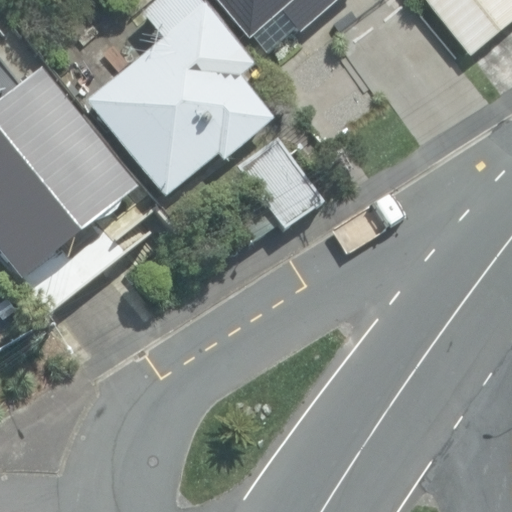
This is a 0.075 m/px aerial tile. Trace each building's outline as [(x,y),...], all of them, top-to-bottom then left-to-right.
[(87,104),(165,199),(218,156),(224,163),(272,124),(237,82),(251,70),(202,10),(200,12),(189,0),(162,0),(142,16),(163,42),(87,104)] [(210,0),(247,42),(279,15),(297,36),(339,0),(210,0)] [(511,0),(423,0),(471,58),(511,23),(511,0)] [(0,252),(25,282),(34,275),(58,314),(95,290),(68,246),(137,190),(41,73),(29,82),(16,67),(10,73),(0,60),(0,252)] [(242,164),(284,229),(322,204),(280,140),(242,164)] [(237,223),(251,245),(280,226),(265,204),(237,223)] [(214,239),(225,254),(246,239),(235,224),(214,239)]
